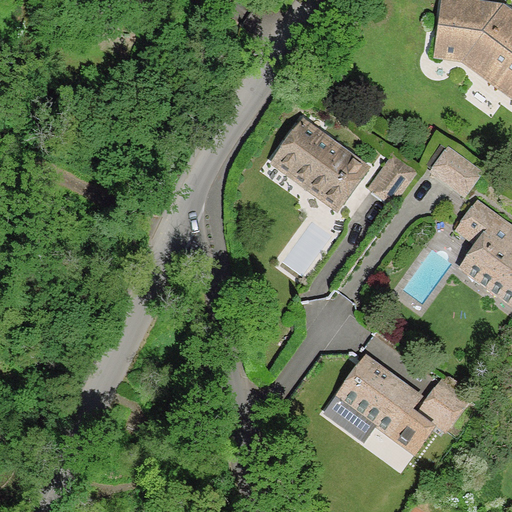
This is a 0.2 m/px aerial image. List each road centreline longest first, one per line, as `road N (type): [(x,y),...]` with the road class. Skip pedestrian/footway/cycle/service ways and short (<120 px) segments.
road 1 (residential): [(175,233),(40,511)]
road 2 (residential): [(254,511),(214,274),(175,233)]
road 3 (residential): [(321,0),(246,103),(175,233)]
